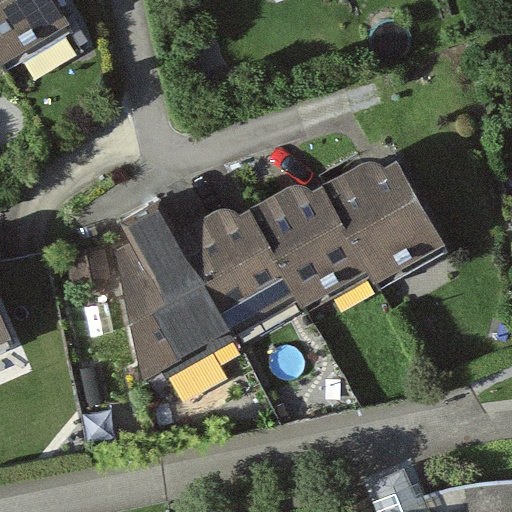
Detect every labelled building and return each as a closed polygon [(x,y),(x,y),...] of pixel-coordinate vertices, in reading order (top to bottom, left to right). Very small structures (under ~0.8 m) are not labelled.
[(0,0),(0,43),(4,50),(11,61),(78,21),(65,0),(0,0)] [(369,147),(329,168),(381,264),(384,269),(446,236),(398,147),(385,154),(379,149),(369,147)] [(292,170),(251,191),(304,291),(310,302),(381,264),(329,168),(312,176),(304,170),(292,170)] [(132,233),(115,240),(142,367),(161,357),(166,370),(241,326),(304,291),(251,191),(239,198),(230,193),(221,193),(177,215),(160,187),(121,208),(132,233)] [(102,241),(66,247),(72,277),(108,270),(102,241)] [(0,345),(19,337),(0,290),(0,345)] [(66,333),(41,338),(48,368),(72,363),(66,333)] [(412,493),(391,505),(391,511),(511,511),(511,470),(494,473),(445,481),(412,493)]
